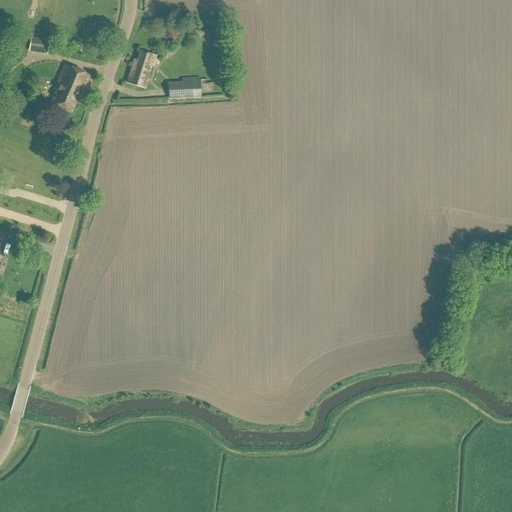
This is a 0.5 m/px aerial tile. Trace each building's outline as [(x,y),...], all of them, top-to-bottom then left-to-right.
[(206,34),(209,41),(217,37),(213,30),(206,34)] [(28,49),(41,51),(41,48),(47,49),(49,40),(30,37),(28,49)] [(134,59),(133,65),(132,65),(126,82),(144,87),(150,66),(149,66),(150,64),(152,65),(155,55),(139,51),(137,60),(134,59)] [(55,94),(51,104),(71,112),(75,102),(80,99),(82,100),(91,76),(63,65),(53,93),(55,94)] [(167,83),(168,97),(200,95),(199,77),(181,78),(182,82),(167,83)]
